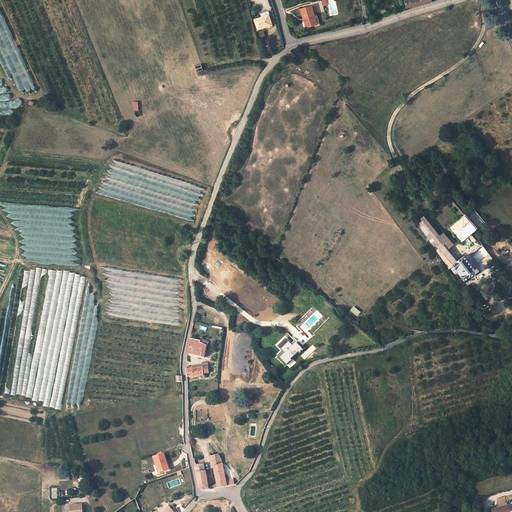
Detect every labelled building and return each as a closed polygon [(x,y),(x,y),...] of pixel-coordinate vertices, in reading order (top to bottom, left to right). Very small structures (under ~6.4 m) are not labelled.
[(431,0),(409,0),(405,1),(407,6),(408,8),(417,6),(431,2),(431,0)] [(312,6),(301,9),(304,19),(306,18),(308,27),(320,24),(317,14),(314,14),(312,6)] [(273,26),(268,11),(261,14),(262,17),(255,20),(258,30),(267,27),(268,28),(273,27),(272,26),(273,26)] [(286,56),(291,61),(295,56),(290,52),(286,56)] [(440,208),(447,202),(445,199),(437,205),(440,208)] [(449,202),(457,211),(460,209),(452,200),(449,202)] [(465,216),(450,228),(457,236),(461,232),(465,238),(473,232),(476,229),(465,216)] [(418,223),(438,251),(450,241),(443,234),(440,237),(424,217),(418,223)] [(438,251),(450,268),(453,266),(465,281),(479,271),(479,270),(478,269),(477,269),(475,270),(464,257),(459,262),(458,260),(456,261),(447,250),(453,245),(450,241),(438,251)] [(187,353),(205,357),(206,349),(205,349),(206,346),(203,344),(200,343),(201,341),(190,339),(189,343),(187,353)] [(282,359),(287,365),(292,361),(291,360),(298,352),(299,353),(303,350),(297,343),(293,346),(291,344),(283,352),(286,355),(282,359)] [(292,361),(299,353),(298,352),(291,360),(292,361)] [(187,377),(203,375),(203,372),(208,371),(208,367),(203,367),(202,365),(194,366),(194,369),(192,369),(187,370),(187,377)] [(164,454),(154,457),(157,466),(155,467),(157,475),(165,473),(164,471),(169,470),(164,454)] [(234,485),(234,481),(227,482),(223,465),(222,459),(219,457),(217,455),(211,457),(212,461),(214,467),(217,484),(218,488),(234,485)] [(209,489),(206,471),(205,471),(204,465),(195,466),(199,489),(203,490),(209,489)] [(69,472),(59,473),(60,481),(70,480),(69,472)]
